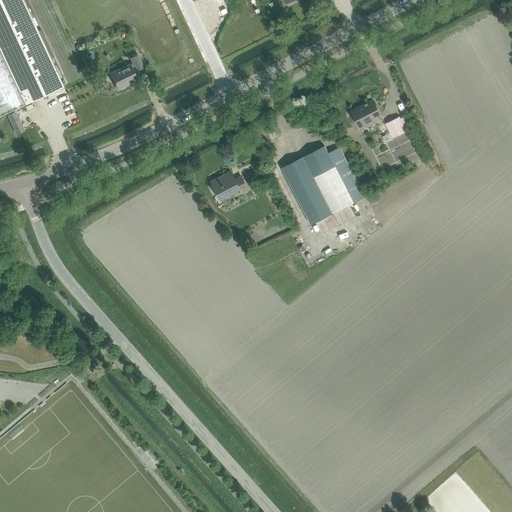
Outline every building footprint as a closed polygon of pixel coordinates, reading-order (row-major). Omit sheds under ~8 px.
[(0,0),(0,48),(25,104),(64,86),(23,0),(0,0)] [(219,0),(215,12),(221,14),(225,2),(219,0)] [(0,115),(25,104),(0,48),(0,115)] [(133,73),(143,69),(136,55),(129,59),(131,64),(110,74),(117,90),(126,86),(126,85),(136,80),(133,73)] [(360,128),(382,117),(373,101),(352,112),(360,128)] [(399,116),(385,123),(393,139),(407,132),(399,116)] [(350,205),(365,197),(359,185),(340,147),(328,153),(325,146),(282,168),(311,225),(316,222),(350,205)] [(223,204),(221,199),(234,192),(236,196),(248,190),(241,176),(235,180),(232,174),(227,177),(226,175),(212,182),(218,195),(215,197),(220,206),(223,204)] [(366,181),(359,185),(365,197),(372,194),(366,181)] [(355,215),(350,205),(316,222),(322,233),(355,215)]
